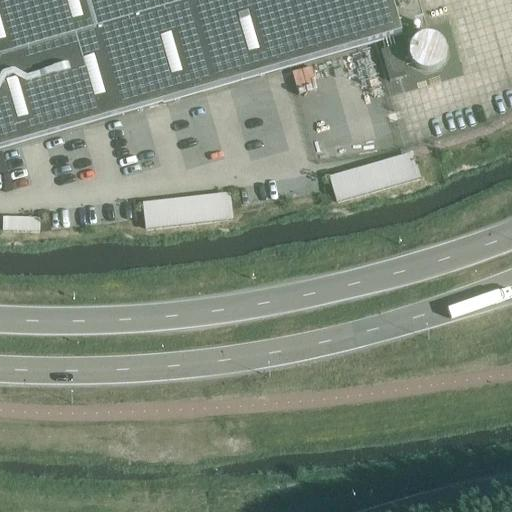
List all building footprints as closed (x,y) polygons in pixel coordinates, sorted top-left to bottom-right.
[(391,0),(0,0),(0,153),(402,37),(391,0)] [(400,47),(381,52),(390,83),(409,77),(400,47)] [(415,157),(328,180),(332,194),(335,207),(422,184),(415,157)] [(141,208),(143,221),(145,237),(234,226),(232,210),(231,197),(141,208)] [(42,222),(3,221),(2,238),(42,238),(42,231),(42,222)]
